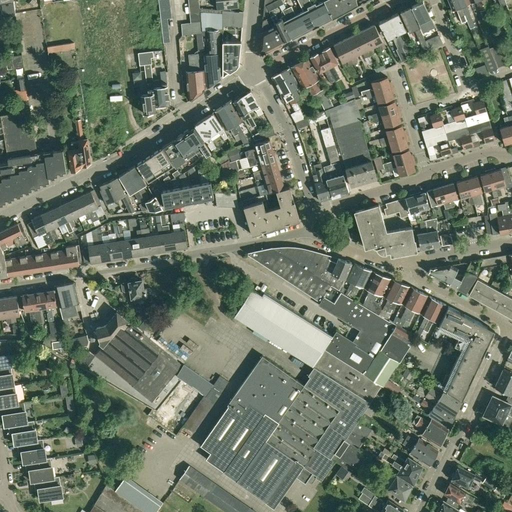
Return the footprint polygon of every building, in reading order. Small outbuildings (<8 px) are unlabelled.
[(0,0),(0,17),(16,15),(13,0),(0,0)] [(216,0),(217,9),(237,7),(236,0),(216,0)] [(281,0),(277,0),(273,2),(276,8),(280,7),(282,11),(286,9),(284,5),(281,0)] [(299,13),(308,31),(315,27),(306,7),(302,0),(297,0),(303,11),(299,13)] [(315,27),(324,22),(315,5),(315,4),(311,5),(308,0),(302,0),(306,7),(315,27)] [(324,0),(324,1),(332,18),(335,17),(362,3),(368,0),(324,0)] [(448,0),(453,10),(456,8),(463,24),(467,22),(465,15),(458,0),(448,0)] [(458,0),(465,15),(467,22),(470,28),(475,26),(466,4),(469,3),(468,0),(458,0)] [(481,0),(470,0),(471,2),(476,0),(480,10),(484,21),(482,22),(485,33),(493,30),(486,11),(481,0)] [(481,0),(486,11),(491,9),(487,0),(481,0)] [(315,5),(324,22),(332,18),(324,1),(315,5)] [(273,2),(266,6),(269,12),(276,8),(273,2)] [(431,19),(423,2),(412,7),(424,32),(435,26),(431,19)] [(299,35),(308,31),(299,13),(295,16),(290,7),(286,9),(299,35)] [(200,21),(201,33),(202,36),(207,35),(209,54),(204,54),(207,86),(220,78),(217,53),(220,53),(218,35),(222,34),(222,25),(222,18),(222,16),(222,10),(199,8),(199,10),(200,16),(200,21)] [(425,41),(411,8),(401,13),(410,32),(414,30),(425,52),(430,50),(429,50),(425,41)] [(282,18),(283,21),(291,40),(299,35),(286,9),(282,11),(284,15),(281,17),(282,18)] [(171,11),(160,13),(161,18),(162,32),(169,31),(167,18),(172,17),(171,11)] [(398,14),(388,19),(391,24),(392,24),(395,30),(393,30),(396,36),(397,36),(405,53),(409,51),(401,33),(407,31),(398,14)] [(275,15),(271,17),(275,26),(284,43),(291,40),(283,21),(282,18),(278,20),(276,17),(275,15)] [(222,18),(222,25),(232,26),(233,17),(222,16),(222,18)] [(284,43),(275,26),(270,28),(266,19),(262,21),(259,52),(262,55),(284,43)] [(403,62),(408,59),(405,53),(397,36),(396,36),(393,30),(395,30),(392,24),(391,24),(388,19),(379,23),(388,40),(393,38),(398,49),(397,50),(403,62)] [(191,22),(181,23),(182,35),(196,33),(201,33),(200,21),(191,22)] [(375,25),(367,29),(376,47),(378,45),(380,50),(386,47),(375,25)] [(18,35),(17,26),(6,28),(7,36),(18,35)] [(376,47),(367,29),(359,33),(370,56),(374,54),(371,49),(376,47)] [(507,64),(499,44),(494,32),(490,34),(494,44),(496,43),(496,45),(489,48),(489,50),(491,54),(497,68),(507,64)] [(365,58),(370,56),(359,33),(351,37),(359,55),(362,53),(365,58)] [(355,57),(359,55),(351,37),(342,41),(353,64),(357,62),(355,57)] [(223,41),(223,55),(240,55),(242,41),(238,41),(232,41),(229,41),(227,41),(223,41)] [(342,41),(334,45),(343,63),(346,61),(349,66),(353,64),(342,41)] [(74,42),(47,46),(48,53),(70,49),(70,47),(75,46),(74,42)] [(329,47),(322,51),(323,52),(321,53),(325,61),(324,62),(327,68),(329,67),(331,71),(330,71),(331,73),(330,73),(332,77),(333,77),(335,81),(340,79),(334,67),(332,68),(331,66),(337,63),(329,47)] [(489,50),(481,53),(482,57),(488,71),(497,68),(491,54),(489,50)] [(138,60),(151,59),(154,58),(153,52),(138,54),(138,60)] [(318,55),(317,53),(310,57),(318,72),(326,69),(326,70),(325,71),(331,83),(335,81),(333,77),(332,77),(330,73),(331,73),(330,71),(331,71),(329,67),(327,68),(324,62),(325,61),(321,53),(318,55)] [(197,92),(193,54),(189,54),(190,71),(186,71),(188,94),(190,100),(198,94),(197,92)] [(198,54),(193,54),(197,92),(198,94),(206,87),(204,69),(200,70),(198,54)] [(12,56),(13,68),(24,66),(22,55),(12,56)] [(223,55),(223,76),(237,67),(239,64),(240,55),(223,55)] [(308,58),(300,62),(316,92),(320,90),(315,80),(318,78),(308,58)] [(300,62),(292,66),(303,87),(307,85),(312,94),(315,100),(319,98),(316,92),(300,62)] [(476,68),(479,75),(488,72),(485,64),(476,68)] [(299,87),(289,68),(281,72),(297,101),(301,99),(295,89),(299,87)] [(153,80),(154,87),(156,107),(164,106),(164,103),(168,103),(166,83),(164,83),(164,80),(166,80),(165,71),(160,72),(161,79),(153,80)] [(281,72),(272,76),(282,95),(281,95),(285,103),(290,101),(292,104),(297,101),(281,72)] [(19,89),(27,88),(25,77),(17,78),(19,89)] [(366,94),(366,95),(393,86),(391,81),(389,81),(388,77),(372,82),(374,89),(372,90),(370,89),(361,91),(362,95),(366,94)] [(157,110),(156,107),(154,87),(153,80),(148,81),(149,94),(141,95),(143,112),(144,113),(147,114),(151,114),(153,112),(152,110),(157,110)] [(366,95),(367,98),(373,97),(374,95),(375,94),(378,102),(394,97),(392,93),(395,92),(393,86),(366,95)] [(16,101),(19,101),(28,99),(26,88),(19,89),(14,90),(16,101)] [(241,96),(240,96),(248,111),(254,107),(259,115),(263,113),(251,90),(246,93),(245,92),(241,94),(241,96)] [(327,95),(319,98),(325,111),(333,107),(327,95)] [(235,99),(234,100),(244,119),(246,117),(251,128),(256,125),(248,111),(240,96),(239,97),(238,96),(235,98),(235,99)] [(362,120),(355,98),(352,99),(346,102),(333,107),(325,111),(324,111),(326,118),(330,117),(351,186),(377,178),(359,121),(362,120)] [(477,114),(465,118),(467,126),(489,119),(483,100),(474,103),(477,114)] [(232,101),(224,106),(240,139),(241,139),(243,144),(248,142),(238,122),(242,120),(232,101)] [(373,118),(374,119),(401,111),(399,105),(397,106),(395,101),(379,106),(381,114),(380,114),(377,113),(368,116),(369,120),(373,118)] [(240,139),(224,106),(216,111),(226,129),(229,127),(234,136),(237,141),(240,139)] [(456,121),(443,124),(446,133),(467,126),(465,118),(463,110),(462,107),(452,109),(456,121)] [(300,109),(291,114),(296,122),(305,118),(300,109)] [(6,148),(7,163),(0,164),(0,203),(6,203),(6,200),(15,198),(14,196),(23,194),(23,192),(32,190),(32,188),(41,186),(40,184),(49,182),(49,177),(58,176),(57,173),(66,171),(63,149),(37,153),(30,111),(0,116),(3,133),(3,132),(4,139),(6,148)] [(324,111),(316,115),(319,122),(326,118),(324,111)] [(402,116),(401,111),(374,119),(375,123),(380,121),(381,119),(383,118),(385,126),(401,121),(400,117),(402,116)] [(213,113),(203,119),(213,134),(218,131),(224,140),(228,138),(213,113)] [(422,131),(424,139),(446,133),(443,124),(441,116),(440,113),(431,116),(434,127),(422,131)] [(319,122),(316,115),(307,118),(310,125),(319,122)] [(511,143),(511,130),(508,116),(503,118),(505,122),(507,124),(508,125),(500,128),(505,144),(510,142),(511,144),(511,143)] [(305,118),(296,122),(299,129),(310,125),(307,118),(307,117),(305,118)] [(211,150),(216,146),(209,137),(213,134),(203,119),(194,125),(211,150)] [(489,119),(467,126),(470,134),(482,131),(486,143),(495,140),(489,119)] [(380,139),(381,143),(408,135),(406,129),(404,130),(403,125),(386,130),(389,138),(387,139),(384,137),(380,139)] [(79,140),(83,165),(85,164),(86,164),(90,163),(90,162),(91,161),(87,137),(83,138),(81,126),(77,126),(79,140)] [(446,133),(448,141),(461,137),(464,149),(474,146),(473,143),(470,134),(467,126),(446,133)] [(184,134),(183,134),(196,154),(201,150),(206,156),(211,153),(193,128),(190,130),(189,130),(188,131),(187,130),(183,133),(184,134)] [(259,132),(262,137),(263,139),(275,135),(273,128),(259,132)] [(329,128),(321,130),(331,163),(339,161),(329,128)] [(451,150),(448,141),(446,133),(424,139),(427,148),(439,144),(442,156),(452,153),(451,150)] [(173,140),(172,140),(186,161),(196,154),(183,134),(182,135),(181,135),(178,136),(178,137),(177,138),(177,139),(174,141),(173,140)] [(408,135),(381,143),(382,147),(387,145),(388,143),(390,142),(392,151),(409,146),(407,141),(409,140),(408,135)] [(77,168),(78,169),(82,167),(82,165),(83,165),(79,140),(71,141),(72,149),(68,149),(71,170),(77,168)] [(162,147),(174,165),(176,168),(186,161),(172,140),(162,147)] [(253,144),(255,148),(255,151),(247,153),(249,157),(273,150),(270,140),(253,144)] [(174,165),(162,147),(161,148),(159,150),(159,149),(154,153),(165,171),(174,165)] [(230,161),(237,159),(234,148),(227,150),(230,161)] [(273,150),(249,157),(246,158),(249,167),(259,164),(276,159),(273,150)] [(383,164),(384,168),(415,159),(413,154),(411,154),(410,150),(393,154),(396,162),(394,163),(392,162),(383,164)] [(145,158),(157,176),(165,171),(154,153),(153,153),(151,155),(150,155),(145,158)] [(227,153),(217,159),(221,165),(222,164),(223,170),(224,177),(232,175),(227,153)] [(377,170),(384,168),(380,156),(374,158),(377,170)] [(157,176),(145,158),(145,159),(142,160),(136,164),(148,182),(157,176)] [(253,172),(254,176),(260,175),(262,174),(279,169),(276,159),(259,164),(261,170),(253,172)] [(415,159),(388,167),(389,171),(393,170),(394,176),(400,175),(416,170),(414,165),(416,165),(415,159)] [(332,165),(340,195),(349,193),(347,187),(343,175),(340,162),(336,163),(332,164),(332,165)] [(313,176),(320,201),(331,198),(320,163),(314,165),(317,175),(313,176)] [(135,165),(127,170),(144,199),(149,196),(143,186),(147,184),(135,165)] [(332,198),(340,195),(332,165),(324,167),(328,179),(327,179),(332,198)] [(495,168),(490,169),(498,196),(502,195),(501,190),(498,189),(498,187),(505,185),(505,187),(511,185),(508,170),(501,172),(500,169),(496,170),(495,168)] [(262,174),(260,175),(261,179),(263,178),(265,184),(282,179),(279,169),(262,174)] [(494,197),(498,196),(490,169),(484,171),(485,174),(480,175),(485,191),(493,189),(493,191),(492,193),(494,197)] [(140,201),(144,199),(127,170),(119,176),(130,194),(134,192),(140,201)] [(244,176),(242,170),(234,172),(236,178),(244,176)] [(472,175),(466,177),(474,203),(475,206),(483,203),(480,193),(482,192),(477,176),(472,177),(472,175)] [(117,177),(109,181),(117,198),(122,196),(130,212),(136,211),(127,193),(125,194),(117,177)] [(466,177),(461,178),(461,181),(457,182),(461,198),(469,196),(470,198),(468,200),(469,205),(474,203),(466,177)] [(265,184),(257,186),(260,196),(268,194),(276,192),(285,189),(282,179),(265,184)] [(117,198),(109,181),(101,185),(102,188),(100,189),(106,203),(111,201),(117,198)] [(210,181),(200,183),(203,199),(204,199),(209,198),(213,197),(210,181)] [(200,183),(190,185),(194,201),(200,200),(203,199),(200,183)] [(453,183),(442,187),(449,208),(454,206),(452,201),(457,199),(453,183)] [(190,185),(181,187),(184,203),(185,203),(190,202),(194,201),(190,185)] [(181,187),(171,189),(174,205),(184,203),(181,187)] [(262,201),(244,206),(252,235),(299,221),(290,187),(285,189),(276,192),(280,206),(265,210),(262,201)] [(449,208),(442,187),(433,189),(433,190),(427,191),(432,207),(444,203),(445,209),(449,208)] [(171,189),(161,191),(164,207),(174,205),(171,189)] [(91,192),(82,196),(92,218),(93,222),(97,220),(99,219),(100,219),(99,216),(97,211),(94,212),(93,210),(98,207),(91,192)] [(216,206),(224,207),(222,192),(214,192),(216,206)] [(230,192),(222,192),(224,207),(231,207),(230,192)] [(231,207),(239,207),(236,192),(230,192),(231,207)] [(424,208),(429,206),(425,193),(421,194),(420,192),(415,194),(420,211),(425,210),(424,208)] [(410,197),(406,198),(410,212),(413,211),(416,222),(420,221),(423,221),(422,215),(420,211),(415,194),(410,196),(410,197)] [(88,220),(92,218),(82,196),(72,201),(79,216),(85,213),(88,220)] [(156,196),(145,201),(149,210),(162,208),(156,196)] [(408,213),(404,198),(386,203),(388,208),(384,209),(386,215),(399,212),(401,218),(408,216),(408,213)] [(72,201),(62,205),(72,227),(76,226),(73,219),(79,216),(72,201)] [(142,211),(149,210),(145,201),(139,204),(142,211)] [(503,216),(497,218),(496,213),(489,214),(491,225),(492,235),(511,231),(507,209),(506,203),(497,205),(498,210),(502,210),(503,216)] [(62,205),(52,209),(59,225),(65,222),(70,233),(73,231),(72,227),(62,205)] [(412,226),(386,231),(379,205),(356,212),(366,246),(367,246),(376,244),(376,247),(377,248),(377,249),(378,250),(379,251),(380,252),(381,252),(382,253),(383,253),(384,253),(385,253),(386,253),(386,251),(391,250),(391,254),(416,250),(412,226)] [(52,209),(42,214),(52,236),(54,240),(58,238),(53,228),(59,225),(52,209)] [(171,221),(185,219),(184,213),(171,215),(171,221)] [(27,224),(34,238),(39,235),(39,234),(44,232),(45,234),(43,235),(47,244),(54,241),(54,240),(52,236),(42,214),(32,219),(33,221),(27,224)] [(426,221),(430,248),(436,247),(436,246),(440,245),(437,228),(438,222),(437,218),(427,220),(426,220),(426,221)] [(117,233),(119,233),(123,257),(134,255),(131,239),(125,240),(124,232),(123,225),(118,226),(117,220),(115,220),(117,233)] [(430,248),(426,221),(423,221),(420,221),(422,232),(418,233),(420,249),(425,248),(425,249),(430,248)] [(25,232),(21,222),(0,231),(0,276),(7,275),(5,259),(4,254),(2,249),(15,242),(17,246),(29,240),(27,234),(24,236),(22,233),(25,232)] [(159,234),(152,235),(155,252),(166,251),(162,226),(162,224),(161,223),(157,224),(159,234)] [(176,249),(187,247),(184,223),(179,224),(180,231),(174,232),(176,249)] [(176,249),(174,232),(167,233),(167,231),(169,231),(168,225),(166,225),(162,226),(166,251),(176,249)] [(96,228),(98,237),(102,260),(112,259),(110,242),(103,243),(102,236),(101,226),(96,228)] [(93,242),(95,242),(95,244),(88,245),(88,247),(82,248),(84,262),(90,261),(91,262),(102,260),(98,237),(96,228),(91,230),(92,233),(93,242)] [(149,228),(140,230),(144,254),(155,252),(152,235),(150,236),(149,228)] [(131,239),(134,255),(144,254),(140,230),(136,230),(138,238),(131,239)] [(110,242),(112,259),(123,257),(119,233),(117,233),(115,234),(116,241),(110,242)] [(453,244),(450,234),(440,236),(442,246),(453,244)] [(66,246),(66,249),(68,266),(82,264),(79,244),(66,246)] [(312,251),(305,249),(301,248),(297,248),(281,248),(278,248),(273,249),(248,253),(248,255),(319,302),(327,306),(362,327),(351,345),(334,335),(324,349),(382,385),(383,385),(395,367),(399,362),(409,345),(407,344),(414,335),(341,291),(334,302),(324,296),(331,285),(328,283),(333,272),(326,269),(331,256),(322,254),(316,252),(312,251)] [(51,255),(53,268),(68,266),(66,249),(51,252),(51,255)] [(53,268),(51,255),(51,252),(42,253),(42,256),(44,270),(53,268)] [(23,256),(26,272),(44,270),(42,256),(42,253),(36,254),(23,256)] [(23,256),(5,259),(7,275),(26,272),(23,256)] [(507,256),(483,260),(480,267),(508,263),(507,256)] [(337,263),(333,272),(328,283),(331,285),(339,290),(352,263),(338,259),(337,263)] [(457,289),(466,293),(476,276),(477,276),(479,270),(477,269),(480,260),(470,262),(465,271),(463,276),(462,278),(462,279),(457,289)] [(349,295),(363,267),(355,263),(347,280),(351,282),(346,293),(349,295)] [(451,266),(430,269),(428,273),(435,276),(444,280),(444,281),(452,285),(456,287),(456,288),(457,289),(462,279),(462,278),(463,276),(461,275),(459,278),(454,276),(458,269),(451,266)] [(372,270),(363,267),(349,295),(353,298),(357,290),(359,285),(364,287),(372,270)] [(370,290),(366,298),(363,304),(367,306),(382,275),(373,271),(365,288),(370,290)] [(380,302),(374,300),(378,293),(382,295),(390,278),(382,275),(367,306),(371,308),(376,310),(380,302)] [(132,298),(139,296),(146,295),(146,297),(150,296),(163,304),(168,298),(155,290),(154,290),(149,287),(144,288),(142,279),(137,279),(134,277),(131,277),(129,280),(129,282),(122,283),(123,290),(125,291),(130,290),(132,298)] [(468,294),(482,301),(491,285),(477,278),(468,294)] [(385,306),(383,310),(387,312),(389,307),(401,283),(392,279),(384,296),(389,298),(385,306)] [(74,282),(64,283),(68,300),(72,315),(77,314),(75,303),(79,302),(74,282)] [(72,315),(68,300),(64,283),(54,285),(59,301),(58,301),(62,318),(72,315)] [(409,286),(401,283),(389,307),(387,312),(391,314),(393,308),(395,309),(399,302),(402,303),(409,286)] [(495,309),(504,293),(491,285),(482,301),(495,309)] [(420,291),(418,291),(411,287),(403,304),(407,306),(403,314),(401,319),(396,316),(393,322),(402,327),(405,320),(420,291)] [(369,404),(382,385),(324,349),(334,335),(264,291),(262,294),(252,288),(234,316),(288,351),(313,367),(307,376),(309,377),(304,385),(287,374),(260,356),(199,444),(210,452),(206,458),(274,506),(295,476),(306,483),(308,480),(312,483),(316,477),(321,481),(335,460),(316,447),(315,448),(313,446),(326,426),(345,439),(350,431),(358,420),(363,412),(369,403),(369,404)] [(51,305),(56,305),(54,290),(44,291),(47,306),(49,320),(51,338),(56,337),(51,305)] [(42,292),(32,293),(36,323),(41,322),(39,308),(47,306),(44,291),(42,292)] [(427,295),(420,291),(405,320),(409,321),(415,310),(419,312),(427,295)] [(22,295),(17,296),(19,311),(29,309),(31,323),(36,323),(32,293),(22,295)] [(511,309),(511,297),(504,293),(495,309),(508,316),(511,309)] [(19,311),(17,296),(17,295),(8,297),(12,322),(16,322),(15,316),(20,315),(19,311)] [(437,300),(429,296),(421,313),(425,315),(418,331),(416,330),(413,334),(418,337),(421,333),(423,330),(424,327),(437,300)] [(8,297),(0,298),(0,305),(2,318),(6,318),(7,323),(12,322),(8,297)] [(440,302),(437,300),(424,327),(423,330),(427,332),(433,320),(438,322),(446,305),(440,302)] [(445,376),(442,382),(440,387),(461,400),(463,397),(468,386),(469,383),(474,373),(475,370),(481,359),(482,356),(481,356),(493,330),(484,325),(482,324),(474,320),(463,314),(448,306),(436,330),(438,331),(439,328),(445,330),(443,333),(449,336),(451,337),(453,334),(453,335),(454,334),(458,337),(455,345),(454,345),(454,346),(458,348),(457,348),(458,349),(455,354),(458,356),(455,361),(455,360),(449,375),(446,373),(445,376)] [(182,365),(117,312),(106,325),(97,328),(100,341),(99,342),(102,344),(94,355),(139,391),(152,402),(182,365)] [(139,327),(143,331),(150,322),(146,319),(139,327)] [(0,365),(11,364),(18,363),(18,360),(17,358),(16,357),(15,356),(13,355),(11,355),(10,355),(7,339),(0,338),(0,365)] [(52,342),(52,349),(65,347),(64,340),(52,342)] [(29,362),(19,364),(19,366),(20,368),(21,369),(23,370),(25,371),(27,371),(31,371),(29,362)] [(11,364),(0,365),(0,385),(14,384),(14,383),(11,365),(11,364)] [(184,364),(176,376),(181,379),(189,368),(184,364)] [(413,371),(407,367),(402,375),(408,379),(413,371)] [(189,368),(181,379),(186,383),(194,371),(189,368)] [(511,373),(503,368),(499,377),(511,384),(511,373)] [(194,371),(186,383),(191,386),(199,374),(194,371)] [(220,374),(214,384),(206,396),(204,395),(183,425),(188,429),(194,432),(229,381),(220,374)] [(199,374),(191,386),(196,389),(204,378),(199,374)] [(511,384),(499,377),(495,386),(510,395),(511,391),(511,384)] [(204,378),(196,389),(201,393),(209,381),(204,378)] [(388,380),(384,386),(393,392),(397,386),(388,380)] [(201,393),(204,395),(206,396),(214,384),(209,381),(201,393)] [(0,405),(17,403),(17,402),(15,383),(14,383),(14,384),(0,385),(0,405)] [(417,390),(424,395),(426,391),(419,386),(417,390)] [(427,392),(456,410),(460,402),(442,391),(440,395),(430,388),(427,392)] [(435,402),(433,406),(452,419),(456,410),(427,392),(425,396),(435,402)] [(370,404),(376,407),(382,398),(376,394),(370,404)] [(511,398),(508,396),(505,401),(492,395),(491,397),(490,396),(487,403),(489,403),(488,405),(511,416),(511,398)] [(428,414),(448,427),(452,419),(433,406),(422,399),(420,403),(430,410),(428,414)] [(5,425),(10,424),(27,422),(27,421),(24,401),(17,402),(17,403),(0,405),(0,406),(1,412),(4,412),(5,413),(3,414),(5,425)] [(66,404),(68,413),(74,412),(73,403),(66,404)] [(369,403),(363,412),(364,412),(371,417),(377,409),(369,404),(369,403)] [(485,406),(482,412),(484,413),(483,415),(491,418),(494,420),(508,427),(511,422),(511,418),(511,416),(488,405),(487,407),(485,406)] [(364,412),(359,420),(366,425),(371,417),(364,412)] [(415,418),(444,437),(447,429),(431,419),(429,422),(417,415),(415,418)] [(444,437),(415,418),(412,422),(423,430),(421,434),(439,445),(444,437)] [(34,420),(27,421),(27,422),(10,424),(11,430),(14,430),(14,432),(13,432),(15,443),(18,442),(37,440),(37,439),(34,420)] [(371,428),(366,425),(359,420),(358,420),(350,431),(363,439),(371,428)] [(316,447),(335,460),(346,468),(350,463),(360,470),(370,456),(345,439),(326,426),(313,446),(315,448),(316,447)] [(385,439),(372,430),(368,435),(374,439),(375,437),(383,442),(385,439)] [(408,435),(405,439),(433,457),(438,450),(419,438),(417,441),(408,435)] [(398,440),(402,443),(411,449),(410,452),(428,464),(433,457),(405,439),(404,439),(400,437),(398,440)] [(26,461),(46,458),(43,439),(37,439),(37,440),(18,442),(19,449),(23,448),(23,450),(22,450),(24,462),(26,461)] [(383,446),(380,450),(384,453),(417,475),(419,471),(420,471),(422,468),(421,467),(421,466),(407,457),(405,460),(394,453),(383,446)] [(384,453),(382,457),(395,466),(392,470),(397,473),(413,483),(414,482),(415,481),(416,479),(416,478),(417,475),(384,453)] [(31,480),(35,480),(35,479),(53,477),(51,458),(46,458),(26,461),(27,468),(31,467),(31,469),(30,469),(31,480)] [(254,511),(189,465),(179,479),(182,481),(225,511),(254,511)] [(343,478),(348,471),(342,466),(336,474),(343,478)] [(452,474),(451,476),(451,478),(451,479),(468,488),(472,478),(480,482),(482,477),(475,473),(474,474),(457,466),(454,473),(452,474)] [(391,472),(382,485),(387,488),(397,495),(398,494),(404,498),(408,492),(409,492),(412,488),(411,486),(411,485),(396,475),(391,472)] [(59,476),(53,477),(35,479),(35,480),(36,486),(39,485),(40,488),(38,488),(40,499),(51,498),(52,504),(63,502),(59,476)] [(445,489),(444,491),(444,492),(443,494),(461,504),(464,499),(470,503),(473,497),(449,483),(446,488),(445,489)] [(101,493),(104,496),(106,497),(113,488),(106,484),(101,493)] [(118,492),(116,491),(113,488),(106,497),(112,501),(118,492)] [(112,501),(117,505),(123,496),(118,492),(112,501)] [(390,511),(372,499),(362,492),(358,498),(376,510),(377,509),(380,511),(379,511),(390,511)] [(510,511),(511,509),(511,493),(511,494),(507,502),(504,501),(500,507),(508,511),(510,511)] [(151,495),(141,509),(145,511),(155,511),(158,509),(162,503),(151,495)] [(374,495),(372,499),(390,511),(402,511),(403,511),(403,509),(403,508),(388,498),(386,503),(374,495)] [(129,500),(123,496),(117,505),(123,509),(129,500)] [(126,511),(128,511),(134,504),(129,500),(123,509),(126,511)] [(460,511),(459,511),(458,511),(459,510),(453,506),(452,507),(443,501),(440,507),(439,508),(437,511),(460,511)]
